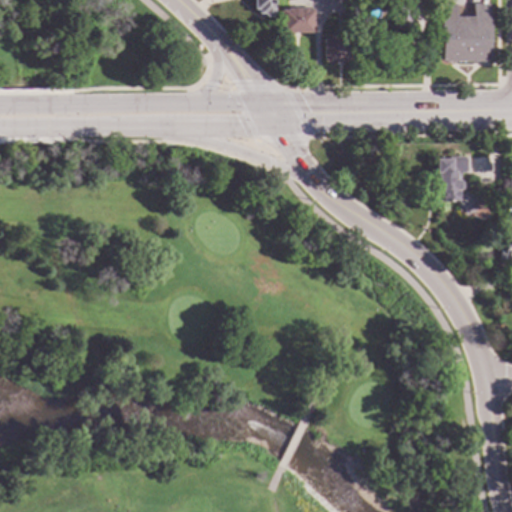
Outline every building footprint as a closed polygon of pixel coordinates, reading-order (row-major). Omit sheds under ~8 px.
[(270,0),(271,17),(266,21),(258,21),(256,18),(256,12),(251,12),(250,0),(270,0)] [(411,28),(392,28),(392,1),(411,1),(411,28)] [(485,61),(481,62),(482,63),(442,64),(442,62),(438,62),(437,7),(453,6),(453,19),(470,19),(470,6),(484,6),(485,61)] [(304,12),(309,13),(309,35),(278,35),(278,13),(284,13),(284,10),(304,11),(304,12)] [(347,41),(353,41),(353,64),(320,64),(320,40),(326,40),(326,39),(346,39),(347,41)] [(468,172),(457,172),(459,199),(437,200),(435,159),(467,158),(468,172)] [(511,266),(507,266),(507,262),(499,262),(499,247),(504,247),(504,238),(511,238),(511,266)]
